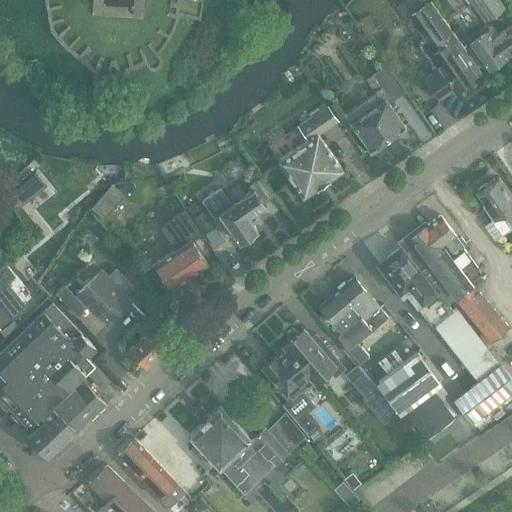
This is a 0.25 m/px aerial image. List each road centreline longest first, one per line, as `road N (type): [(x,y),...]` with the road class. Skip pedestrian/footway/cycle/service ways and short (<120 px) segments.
road 1 (residential): [(42,485),(323,249),(511,108)]
road 2 (unknown): [(428,167),(511,283)]
